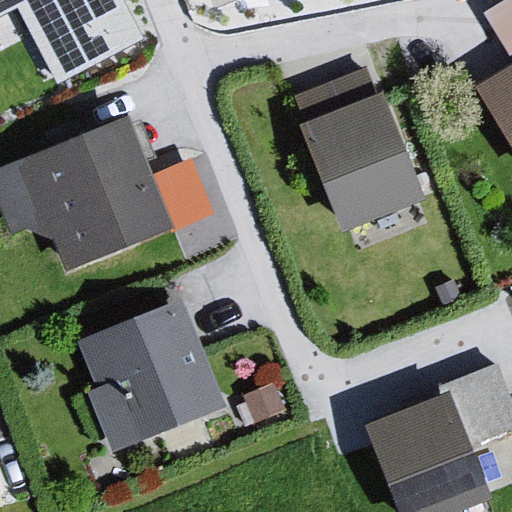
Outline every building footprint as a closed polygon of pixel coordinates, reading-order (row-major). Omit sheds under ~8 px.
[(125,0),(0,0),(0,12),(16,4),(56,80),(143,33),(125,0)] [(511,73),(472,96),(511,164),(511,73)] [(374,105),(301,131),(339,234),(415,209),(374,105)] [(126,124),(7,167),(14,212),(31,244),(55,250),(68,274),(170,237),(126,124)] [(183,309),(76,347),(98,398),(88,402),(108,460),(224,415),(183,309)] [(444,401),(363,437),(389,511),(483,511),(490,510),(444,401)]
